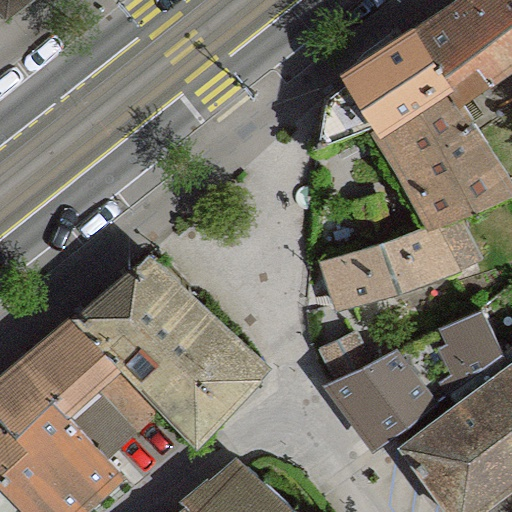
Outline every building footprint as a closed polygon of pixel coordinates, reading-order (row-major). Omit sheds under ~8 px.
[(511,60),(511,51),(473,0),(463,0),(416,33),(447,79),(460,97),(511,60)] [(511,0),(473,0),(511,51),(511,0)] [(447,79),(416,33),(353,73),(355,75),(382,119),(447,79)] [(382,119),(355,75),(329,94),(320,144),(383,122),(382,119)] [(447,79),(382,119),(383,122),(414,171),(442,221),(511,191),(511,174),(460,97),(447,79)] [(461,271),(436,225),(330,259),(344,306),(461,271)] [(140,264),(83,312),(127,361),(165,403),(199,439),(258,374),(140,264)] [(435,402),(450,392),(506,352),(483,307),(396,350),(435,402)] [(54,398),(69,414),(99,387),(127,361),(83,312),(25,362),(54,398)] [(366,359),(354,337),(329,350),(339,372),(366,359)] [(474,511),(511,483),(511,348),(506,352),(450,392),(459,402),(405,442),(457,511),(474,511)] [(335,381),(380,443),(435,402),(396,350),(335,381)] [(127,361),(99,387),(136,429),(165,403),(127,361)] [(18,432),(54,398),(25,362),(0,382),(0,473),(30,446),(18,432)] [(108,456),(136,429),(99,387),(69,414),(108,456)] [(18,432),(30,446),(0,473),(0,478),(25,492),(42,511),(76,511),(122,471),(108,456),(69,414),(54,398),(18,432)] [(300,511),(249,467),(201,503),(209,511),(300,511)]
